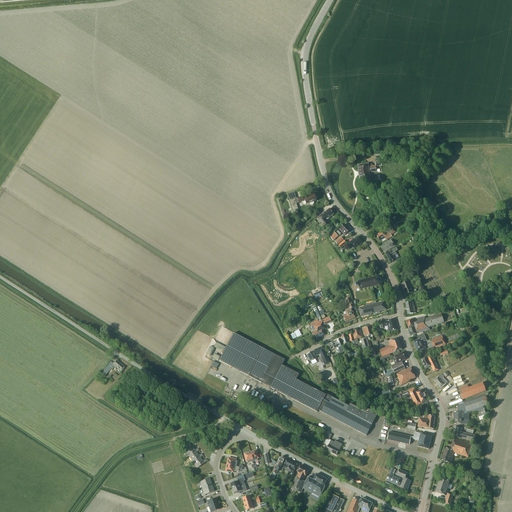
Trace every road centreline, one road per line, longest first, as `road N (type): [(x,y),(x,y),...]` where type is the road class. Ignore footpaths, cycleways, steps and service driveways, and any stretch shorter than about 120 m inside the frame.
road 1 (secondary): [(399,314),(388,271),(324,179),(303,61),(329,0)]
road 2 (unclassified): [(241,428),(0,276)]
road 3 (unclassified): [(401,511),(241,428)]
road 4 (secondary): [(432,458),(441,411),(399,314)]
road 5 (residential): [(432,458),(377,446),(298,407)]
